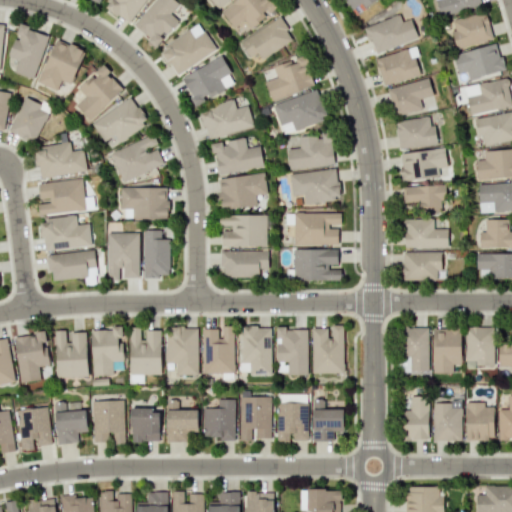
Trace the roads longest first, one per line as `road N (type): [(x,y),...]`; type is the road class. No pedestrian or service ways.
road 1 (tertiary): [(372,511),(368,161),(342,62),(309,0)]
road 2 (residential): [(511,301),(110,303),(0,312)]
road 3 (residential): [(195,302),(194,177),(162,95),(89,24),(22,0)]
road 4 (residential): [(0,479),(136,466),(372,466)]
road 5 (residential): [(26,306),(12,175),(0,160)]
road 6 (residential): [(511,466),(372,466)]
